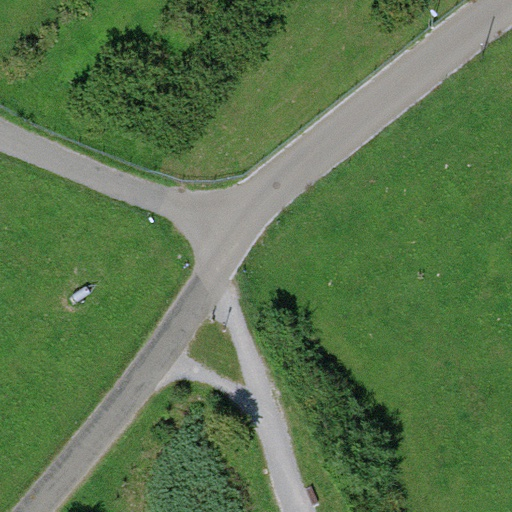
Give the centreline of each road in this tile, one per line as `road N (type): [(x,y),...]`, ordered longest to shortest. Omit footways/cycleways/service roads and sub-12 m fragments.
road 1 (residential): [(511,4),(228,231),(218,279),(31,511)]
road 2 (track): [(228,231),(0,138)]
